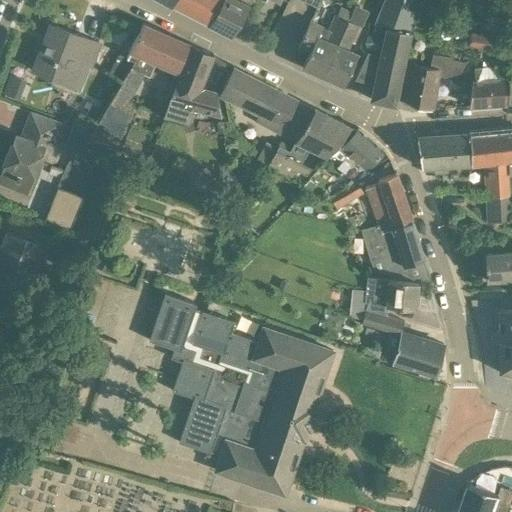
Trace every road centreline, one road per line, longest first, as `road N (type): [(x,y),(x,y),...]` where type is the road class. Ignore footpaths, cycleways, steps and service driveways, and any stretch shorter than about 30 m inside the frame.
road 1 (tertiary): [(387,125),(409,161),(459,318),(461,417)]
road 2 (tertiary): [(124,0),(387,125)]
road 3 (residential): [(387,125),(511,118)]
